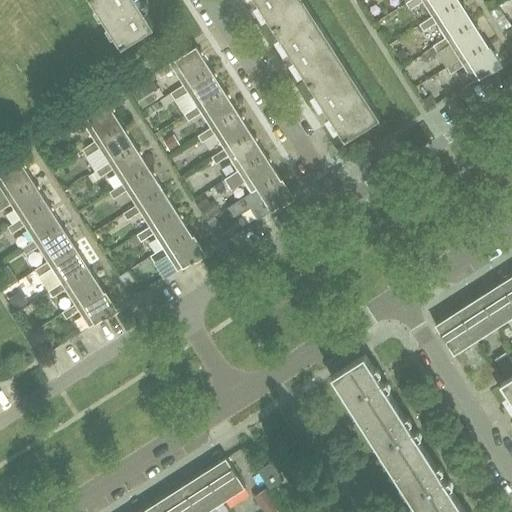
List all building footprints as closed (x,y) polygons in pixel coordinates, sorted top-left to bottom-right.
[(139,0),(93,0),(123,45),(155,25),(139,0)] [(305,0),(257,0),(274,26),(309,4),(305,0)] [(410,0),(405,3),(410,10),(423,2),(433,16),(458,0),(410,0)] [(458,0),(433,16),(419,25),(423,31),(437,23),(446,37),(473,20),(459,0),(458,0)] [(309,4),(274,26),(310,83),(345,61),(309,4)] [(511,25),(506,15),(496,21),(503,31),(511,25)] [(446,37),(433,46),(437,53),(450,44),(460,59),(486,42),(473,20),(446,37)] [(486,42),(460,59),(446,67),(450,74),(464,65),(474,81),(501,64),(486,42)] [(197,46),(157,71),(161,77),(174,69),(184,85),(211,68),(197,46)] [(427,59),(437,53),(433,46),(422,53),(427,59)] [(408,56),(403,49),(397,53),(403,63),(410,59),(408,56)] [(345,61),(310,83),(346,139),(381,117),(345,61)] [(179,88),(171,93),(175,99),(188,91),(197,106),(185,114),(224,89),(211,68),(184,85),(179,88)] [(224,89),(185,114),(189,121),(202,112),(211,127),(203,133),(238,111),(224,89)] [(165,106),(175,99),(171,93),(161,100),(165,106)] [(108,102),(69,127),(73,134),(85,125),(95,141),(122,124),(108,102)] [(203,133),(198,136),(202,142),(215,134),(225,149),(212,157),(252,132),(238,111),(203,133)] [(95,141),(83,149),(87,156),(99,147),(109,163),(136,145),(122,124),(95,141)] [(252,132),(212,157),(217,163),(229,155),(238,170),(225,178),(226,179),(265,153),(252,132)] [(178,139),(175,134),(168,138),(164,140),(168,147),(170,150),(174,148),(180,144),(178,139)] [(109,163),(97,171),(100,177),(113,169),(123,184),(150,167),(136,145),(109,163)] [(265,153),(226,179),(232,189),(245,181),(252,191),(239,199),(228,206),(229,207),(279,175),(265,153)] [(0,186),(7,197),(34,180),(20,158),(0,171),(0,186)] [(123,184),(110,192),(114,198),(127,190),(136,205),(124,213),(163,188),(150,167),(123,184)] [(101,179),(97,171),(89,176),(94,183),(101,179)] [(279,175),(229,207),(235,217),(250,207),(258,219),(293,197),(279,175)] [(7,198),(0,202),(0,211),(11,204),(21,219),(48,202),(34,180),(7,197),(7,198)] [(163,188),(124,213),(127,220),(140,211),(150,226),(137,235),(177,209),(163,188)] [(221,211),(215,201),(209,204),(201,209),(204,213),(208,220),(215,215),(221,211)] [(21,219),(8,227),(12,233),(25,225),(34,240),(61,223),(48,202),(21,219)] [(177,209),(137,235),(141,241),(154,233),(164,248),(151,256),(191,231),(177,209)] [(35,241),(22,249),(26,255),(38,246),(48,261),(75,244),(61,223),(34,240),(35,241)] [(191,231),(151,256),(155,262),(167,254),(178,270),(205,253),(191,231)] [(141,241),(137,235),(131,238),(136,245),(141,241)] [(89,266),(75,244),(48,261),(48,262),(36,270),(39,276),(52,268),(62,283),(89,266)] [(53,297),(66,289),(75,304),(102,287),(89,266),(62,283),(49,291),(53,297)] [(136,280),(130,270),(120,276),(126,286),(136,280)] [(511,275),(501,282),(511,299),(511,275)] [(511,299),(501,282),(479,296),(498,326),(511,316),(511,299)] [(75,304),(63,313),(67,319),(80,311),(90,326),(116,309),(102,287),(75,304)] [(16,311),(25,305),(18,294),(13,297),(8,300),(15,311),(16,311)] [(479,296),(457,310),(476,340),(498,326),(479,296)] [(457,310),(435,324),(454,354),(476,340),(457,310)] [(505,322),(498,326),(504,335),(511,331),(505,322)] [(52,341),(49,336),(45,338),(39,342),(43,348),(45,351),(46,350),(55,345),(52,341)] [(511,347),(495,359),(504,373),(511,367),(511,347)] [(365,354),(332,375),(364,424),(397,403),(365,354)] [(511,375),(501,383),(511,400),(511,375)] [(397,403),(364,424),(395,474),(428,452),(397,403)] [(428,452),(395,474),(419,511),(443,511),(460,502),(428,452)] [(226,457),(204,471),(223,501),(245,487),(226,457)] [(272,461),(258,470),(270,488),(283,479),(272,461)] [(204,471),(183,485),(199,511),(205,511),(223,501),(204,471)] [(199,511),(183,485),(161,499),(168,511),(199,511)] [(275,511),(263,493),(253,499),(261,511),(275,511)] [(168,511),(161,499),(140,511),(168,511)] [(466,511),(460,502),(443,511),(466,511)]
